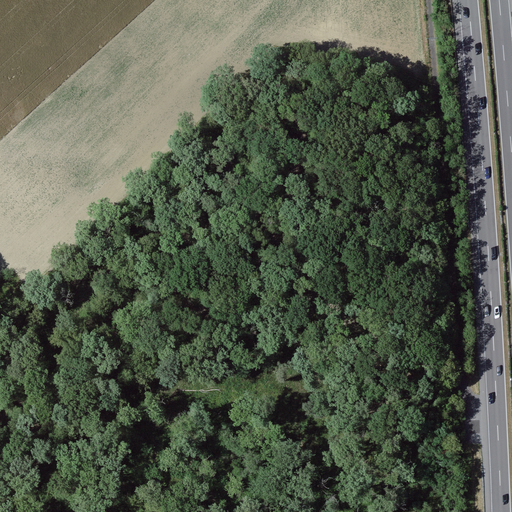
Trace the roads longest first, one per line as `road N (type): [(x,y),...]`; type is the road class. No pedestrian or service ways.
road 1 (motorway): [(468,0),(501,511)]
road 2 (motorway): [(511,154),(499,0)]
